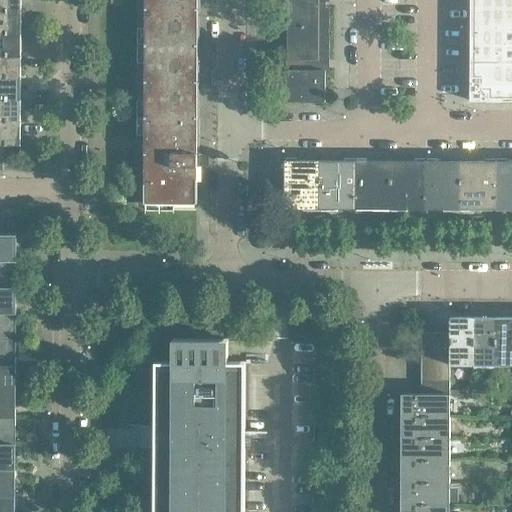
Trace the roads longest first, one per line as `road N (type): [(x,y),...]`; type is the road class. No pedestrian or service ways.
road 1 (residential): [(511,129),(227,132)]
road 2 (residential): [(73,511),(74,279)]
road 3 (residential): [(378,511),(379,282)]
road 4 (residential): [(74,190),(76,0)]
road 5 (residential): [(227,281),(74,279)]
road 6 (residential): [(379,282),(227,281)]
road 7 (residential): [(227,281),(227,132)]
road 8 (residential): [(227,132),(228,0)]
road 9 (residential): [(511,282),(379,282)]
